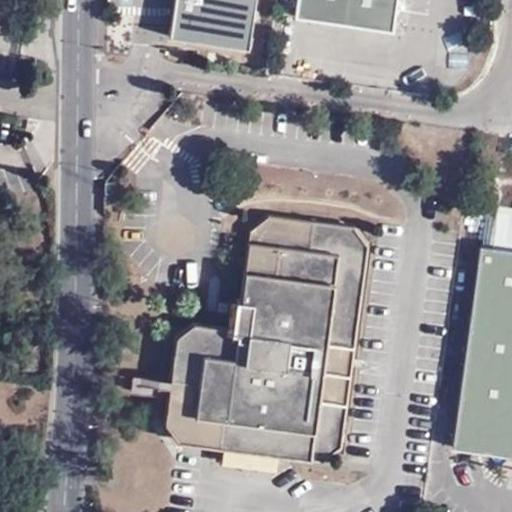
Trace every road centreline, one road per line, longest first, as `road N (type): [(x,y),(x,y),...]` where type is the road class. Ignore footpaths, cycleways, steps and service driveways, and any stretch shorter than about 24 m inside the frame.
road 1 (tertiary): [(62,511),(76,299),(80,0)]
road 2 (unknown): [(77,243),(229,256)]
